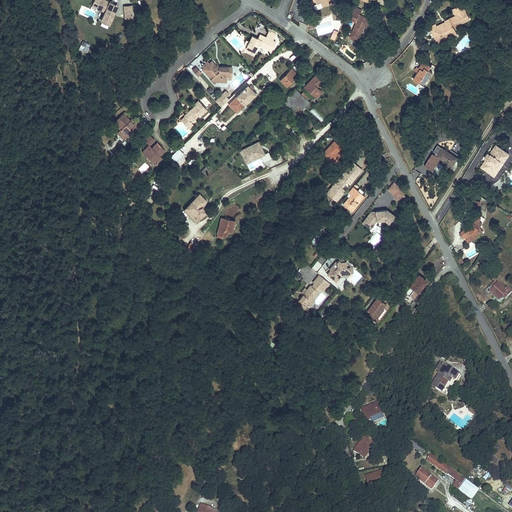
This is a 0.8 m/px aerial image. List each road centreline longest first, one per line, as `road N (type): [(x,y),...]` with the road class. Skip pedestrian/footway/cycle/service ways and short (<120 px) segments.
road 1 (residential): [(359,82),(511,374)]
road 2 (unknown): [(431,220),(511,99)]
road 3 (residential): [(154,88),(253,1)]
